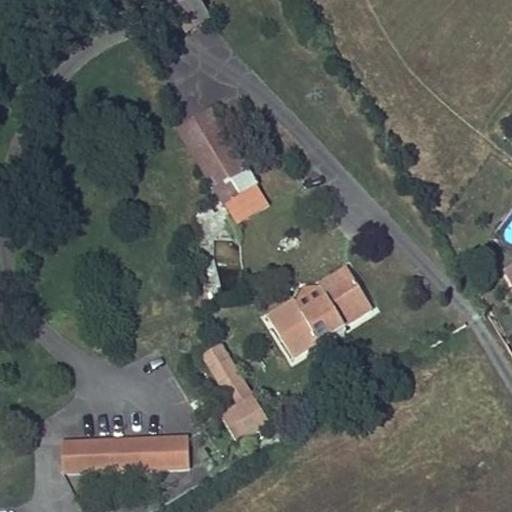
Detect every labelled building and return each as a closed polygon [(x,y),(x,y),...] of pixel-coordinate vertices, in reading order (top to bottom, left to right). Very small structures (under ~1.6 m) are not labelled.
[(208,24),(193,0),(164,0),(187,37),(208,24)] [(255,185),(210,113),(178,133),(223,205),(255,185)] [(293,303),(268,319),(293,361),(371,314),(346,272),(320,288),(321,290),(304,291),(295,306),(293,303)] [(226,395),(235,390),(244,384),(221,348),(204,358),(226,395)] [(270,428),(261,414),(252,400),(222,418),(239,446),(270,428)] [(189,470),(189,455),(188,441),(63,446),(64,475),(189,470)]
